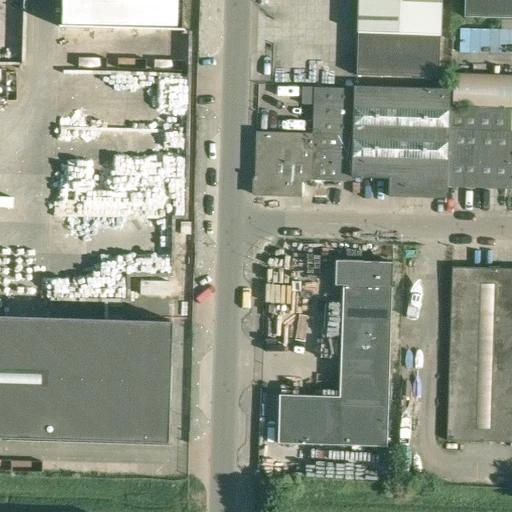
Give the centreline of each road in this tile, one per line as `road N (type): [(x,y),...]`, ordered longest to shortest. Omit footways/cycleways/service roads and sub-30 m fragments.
road 1 (unclassified): [(224,511),(229,221)]
road 2 (unclassified): [(511,231),(229,221)]
road 3 (unclassified): [(229,221),(235,0)]
